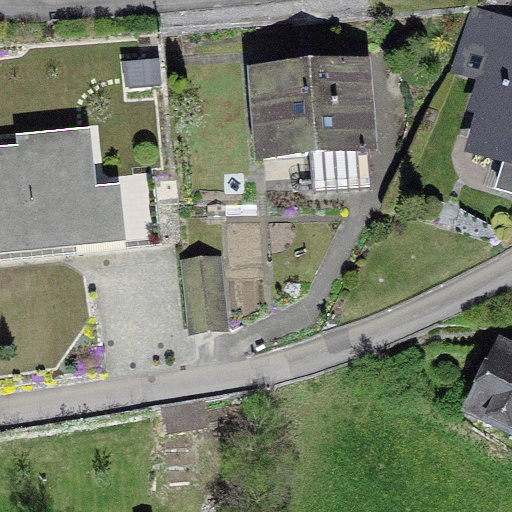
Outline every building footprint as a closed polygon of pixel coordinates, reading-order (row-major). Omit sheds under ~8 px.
[(511,198),(511,63),(492,57),(474,112),(483,115),(471,154),(503,164),(494,193),(511,198)] [(307,158),(310,195),(367,191),(358,74),(299,78),(298,67),(279,68),(280,80),(253,82),(259,162),(307,158)] [(0,260),(124,244),(108,129),(0,143),(0,260)] [(214,270),(183,273),(189,332),(220,329),(214,270)] [(511,358),(499,352),(468,415),(511,436),(511,358)] [(199,405),(159,412),(163,436),(203,429),(199,405)]
